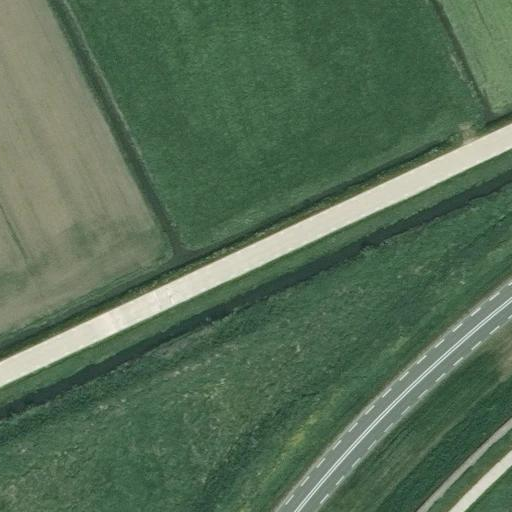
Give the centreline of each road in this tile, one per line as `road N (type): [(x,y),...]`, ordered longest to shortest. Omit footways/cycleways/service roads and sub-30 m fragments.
road 1 (tertiary): [(0,376),(511,135)]
road 2 (primary): [(295,511),(359,436),(511,296)]
